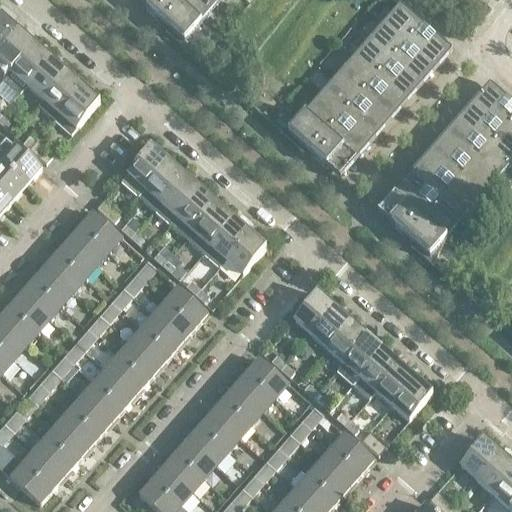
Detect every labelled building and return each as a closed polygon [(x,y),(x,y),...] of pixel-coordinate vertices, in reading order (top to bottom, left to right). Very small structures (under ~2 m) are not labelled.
[(134,0),(160,22),(176,4),(171,0),(134,0)] [(171,0),(176,4),(202,26),(217,8),(207,0),(171,0)] [(207,0),(217,8),(224,0),(207,0)] [(176,4),(160,22),(169,30),(165,34),(188,54),(198,31),(202,26),(176,4)] [(384,28),(435,73),(452,54),(400,10),(384,28)] [(0,56),(18,36),(2,21),(0,23),(0,56)] [(368,46),(420,91),(435,73),(384,28),(368,46)] [(0,56),(0,65),(12,75),(34,50),(18,36),(0,56)] [(353,64),(404,109),(420,91),(368,46),(353,64)] [(4,85),(20,99),(28,90),(50,64),(34,50),(12,75),(4,85)] [(28,90),(44,104),(67,78),(50,64),(28,90)] [(337,82),(388,127),(404,109),(353,64),(337,82)] [(39,110),(55,124),(83,92),(67,78),(44,104),(39,110)] [(321,100),(373,145),(388,127),(337,82),(321,100)] [(511,107),(490,89),(474,107),(511,140),(511,107)] [(83,92),(55,124),(71,139),(99,107),(83,92)] [(306,117),(331,140),(357,163),(373,145),(321,100),(306,117)] [(511,140),(474,107),(458,125),(509,170),(511,167),(511,140)] [(306,151),(315,159),(331,140),(306,117),(303,121),(281,135),(303,154),(306,151)] [(0,121),(0,127),(6,133),(11,127),(3,119),(0,121)] [(458,125),(442,143),(494,188),(509,170),(458,125)] [(24,149),(29,154),(37,145),(32,140),(24,149)] [(315,159),(341,181),(357,163),(331,140),(315,159)] [(0,150),(0,166),(1,167),(28,191),(43,174),(7,142),(0,150)] [(442,143),(426,161),(478,206),(494,188),(442,143)] [(37,145),(29,154),(47,169),(55,160),(37,145)] [(139,201),(168,167),(151,152),(122,186),(139,201)] [(426,161),(411,178),(462,224),(478,206),(426,161)] [(0,168),(0,195),(13,207),(28,191),(1,167),(0,168)] [(155,215),(185,181),(168,167),(139,201),(155,215)] [(395,196),(421,219),(446,241),(462,224),(411,178),(395,196)] [(171,229),(201,195),(185,181),(155,215),(171,229)] [(0,222),(13,207),(0,195),(0,222)] [(187,243),(217,209),(201,195),(171,229),(187,243)] [(379,215),(405,237),(421,219),(395,196),(379,215)] [(105,205),(97,214),(114,229),(122,220),(105,205)] [(204,258),(233,224),(217,209),(187,243),(204,258)] [(94,219),(81,234),(110,259),(123,244),(94,219)] [(421,219),(405,237),(414,246),(411,249),(433,269),(443,245),(446,241),(421,219)] [(226,264),(227,264),(250,238),(233,224),(204,258),(220,272),(226,264)] [(121,234),(130,242),(135,236),(126,229),(121,234)] [(81,234),(69,247),(98,273),(110,259),(81,234)] [(130,242),(138,250),(143,244),(135,236),(130,242)] [(227,264),(244,279),(267,253),(250,238),(227,264)] [(69,247),(57,261),(86,286),(98,273),(69,247)] [(153,263),(162,270),(167,265),(158,257),(153,263)] [(57,261),(45,274),(75,300),(86,286),(57,261)] [(162,270),(171,278),(176,272),(167,265),(162,270)] [(157,274),(148,266),(141,274),(150,282),(157,274)] [(45,274),(34,287),(63,313),(75,300),(45,274)] [(150,282),(141,274),(135,281),(144,289),(150,282)] [(144,289),(135,281),(129,288),(138,296),(144,289)] [(186,291),(195,299),(200,293),(191,285),(186,291)] [(34,287),(22,301),(51,326),(63,313),(34,287)] [(138,296),(129,288),(123,295),(132,302),(138,296)] [(195,299),(204,307),(209,301),(200,293),(195,299)] [(177,294),(165,308),(195,334),(207,320),(177,294)] [(132,302),(123,295),(117,301),(126,309),(132,302)] [(311,339),(335,313),(318,298),(316,300),(315,301),(310,306),(310,307),(294,325),(311,339)] [(22,301),(10,314),(39,340),(51,326),(22,301)] [(126,309),(117,301),(111,308),(120,316),(126,309)] [(120,316),(111,308),(105,315),(114,322),(120,316)] [(165,308),(153,321),(183,347),(195,334),(165,308)] [(327,354),(351,327),(335,313),(311,339),(327,354)] [(10,314),(0,325),(0,329),(28,353),(39,340),(10,314)] [(114,322),(105,315),(99,321),(108,329),(114,322)] [(108,329),(99,321),(95,327),(103,335),(108,329)] [(153,321),(142,335),(171,360),(183,347),(153,321)] [(99,340),(103,335),(95,327),(90,332),(99,340)] [(344,368),(367,341),(351,327),(327,354),(344,368)] [(0,329),(0,352),(16,367),(28,353),(0,329)] [(90,332),(86,336),(95,344),(99,340),(90,332)] [(142,335),(130,348),(159,374),(171,360),(142,335)] [(95,344),(86,336),(81,342),(90,350),(95,344)] [(353,390),(383,355),(367,341),(344,368),(337,375),(353,390)] [(85,356),(90,350),(81,342),(76,348),(85,356)] [(85,356),(76,348),(71,354),(80,362),(85,356)] [(130,348),(118,361),(147,387),(159,374),(130,348)] [(0,352),(0,376),(4,380),(16,367),(0,352)] [(66,359),(75,367),(80,362),(71,354),(66,359)] [(369,404),(376,396),(399,370),(383,355),(353,390),(369,404)] [(271,366),(280,374),(286,368),(289,364),(280,356),(271,366)] [(66,359),(63,363),(72,371),(75,367),(66,359)] [(118,361),(106,375),(136,401),(147,387),(118,361)] [(66,377),(72,371),(63,363),(58,369),(66,377)] [(260,364),(247,378),(277,405),(290,391),(260,364)] [(280,374),(289,382),(294,376),(286,368),(280,374)] [(66,377),(58,369),(52,375),(61,383),(66,377)] [(376,396),(392,411),(416,384),(399,370),(376,396)] [(52,375),(47,382),(51,386),(55,389),(61,383),(52,375)] [(106,375),(94,388),(124,414),(136,401),(106,375)] [(247,378),(235,392),(266,419),(277,405),(247,378)] [(49,396),(55,389),(51,386),(47,382),(41,388),(49,396)] [(392,411),(409,425),(433,399),(416,384),(392,411)] [(49,396),(41,388),(35,395),(44,403),(49,396)] [(94,388),(83,402),(112,427),(124,414),(94,388)] [(304,395),(313,403),(318,397),(309,389),(304,395)] [(235,392),(223,405),(254,432),(266,419),(235,392)] [(29,402),(38,409),(44,403),(35,395),(29,402)] [(313,403),(322,411),(328,405),(318,397),(313,403)] [(38,409),(29,402),(23,409),(32,416),(38,409)] [(83,402),(71,415),(100,441),(112,427),(83,402)] [(223,405),(211,419),(242,446),(254,432),(223,405)] [(18,414),(27,422),(32,416),(23,409),(18,414)] [(18,414),(15,418),(24,425),(27,422),(18,414)] [(315,414),(309,421),(317,427),(323,420),(315,414)] [(71,415),(59,428),(89,454),(100,441),(71,415)] [(24,425),(15,418),(8,425),(17,433),(24,425)] [(337,424),(345,431),(351,425),(343,418),(337,424)] [(211,419),(200,433),(230,459),(242,446),(211,419)] [(309,421),(303,427),(311,434),(317,427),(309,421)] [(5,429),(14,436),(17,433),(8,425),(5,429)] [(345,431),(355,440),(360,434),(351,425),(345,431)] [(311,434),(303,427),(299,432),(297,434),(305,441),(311,434)] [(59,428),(47,442),(77,467),(89,454),(59,428)] [(14,436),(5,429),(1,433),(10,441),(14,436)] [(0,434),(0,446),(3,449),(10,441),(1,433),(0,434)] [(200,433),(188,446),(218,473),(230,459),(200,433)] [(305,441),(297,434),(291,441),(299,448),(305,441)] [(362,446),(379,460),(383,456),(387,451),(370,437),(362,446)] [(345,439),(332,453),(363,480),(375,465),(345,439)] [(299,448),(291,441),(285,448),(293,454),(299,448)] [(47,442),(36,455),(65,481),(77,467),(47,442)] [(476,485),(501,458),(484,443),(460,471),(476,485)] [(188,446),(176,460),(207,486),(218,473),(188,446)] [(293,454),(285,448),(279,454),(287,461),(293,454)] [(24,468),(2,450),(0,452),(0,473),(40,509),(53,494),(24,468)] [(332,453),(321,467),(351,493),(363,480),(332,453)] [(284,465),(287,461),(279,454),(273,461),(281,468),(284,465)] [(36,455),(24,468),(53,494),(65,481),(36,455)] [(493,500),(511,477),(511,468),(501,458),(476,485),(493,500)] [(176,460),(164,473),(195,500),(207,486),(176,460)] [(281,468),(273,461),(270,465),(267,468),(275,475),(281,468)] [(321,467),(309,481),(339,507),(351,493),(321,467)] [(269,482),(275,475),(267,468),(261,475),(269,482)] [(164,473),(152,487),(179,511),(184,511),(195,500),(164,473)] [(269,482),(261,475),(255,481),(263,488),(269,482)] [(506,511),(510,511),(511,510),(511,477),(493,500),(506,511)] [(263,488),(255,481),(249,488),(257,495),(263,488)] [(309,481),(298,494),(317,511),(334,511),(339,507),(309,481)] [(179,511),(152,487),(150,489),(140,500),(152,511),(179,511)] [(257,495),(249,488),(243,495),(252,502),(257,495)] [(317,511),(298,494),(286,508),(290,511),(317,511)] [(252,502),(243,495),(237,501),(246,509),(252,502)] [(429,505),(437,511),(453,511),(454,511),(438,496),(434,500),(429,505)] [(242,511),(246,509),(237,501),(231,508),(235,511),(242,511)]
